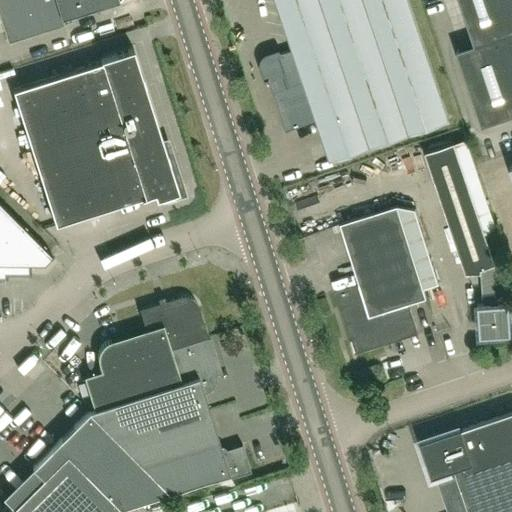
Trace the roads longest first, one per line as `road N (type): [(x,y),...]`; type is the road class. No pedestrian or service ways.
road 1 (unclassified): [(251,219),(89,274),(31,336),(0,348)]
road 2 (tertiary): [(251,219),(182,0)]
road 3 (tertiary): [(318,433),(251,219)]
road 4 (unclassified): [(318,433),(511,369)]
road 5 (unknown): [(182,0),(0,54)]
